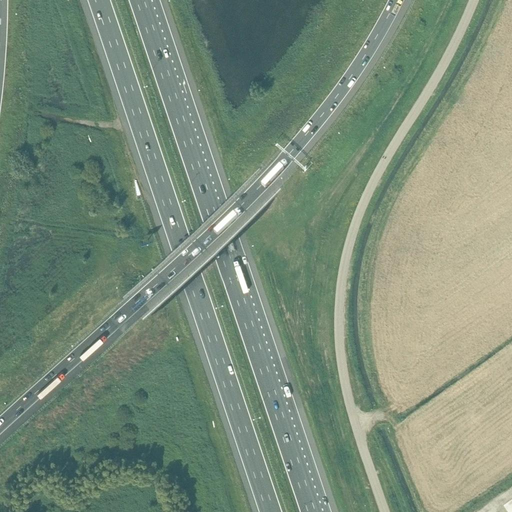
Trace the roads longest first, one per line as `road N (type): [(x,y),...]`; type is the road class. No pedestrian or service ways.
road 1 (motorway): [(0,431),(273,180),(369,55),(399,0)]
road 2 (unclassified): [(383,511),(340,381),(336,317),(345,257),(377,171),(473,0)]
road 3 (motorway): [(95,0),(268,511)]
road 4 (motorway): [(310,511),(139,0)]
